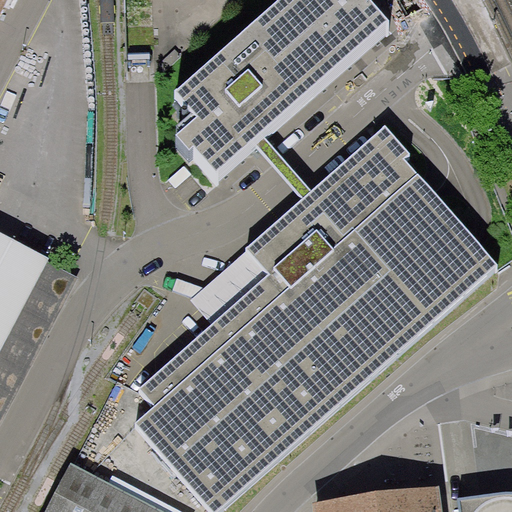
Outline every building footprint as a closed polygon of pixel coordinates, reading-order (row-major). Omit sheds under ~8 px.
[(193,159),(217,186),(262,146),(389,35),(365,8),(370,4),(366,0),(292,0),(175,104),(197,129),(176,148),(189,163),(193,159)] [(413,153),(384,125),(245,247),(271,272),(139,389),(154,406),(133,422),(215,511),(497,264),(404,159),(413,153)] [(41,261),(0,239),(0,420),(25,372),(74,279),(41,261)] [(157,511),(73,474),(53,511),(157,511)] [(459,501),(460,511),(511,511),(511,495),(501,495),(476,497),(459,501)] [(433,511),(431,498),(325,511),(433,511)]
